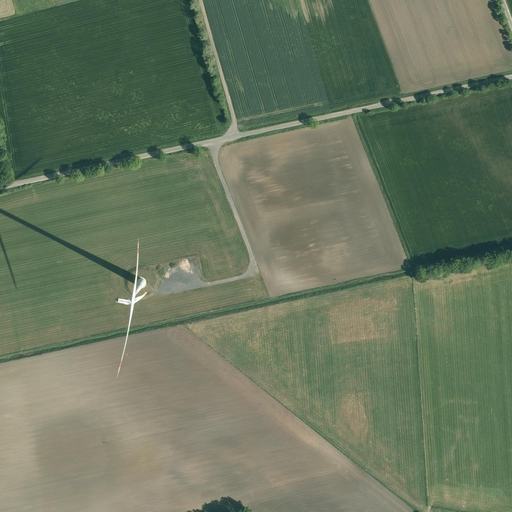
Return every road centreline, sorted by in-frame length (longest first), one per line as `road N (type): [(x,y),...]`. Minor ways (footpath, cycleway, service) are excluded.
road 1 (unclassified): [(0,187),(511,77)]
road 2 (track): [(166,293),(253,273),(207,142)]
road 3 (track): [(206,0),(243,135)]
